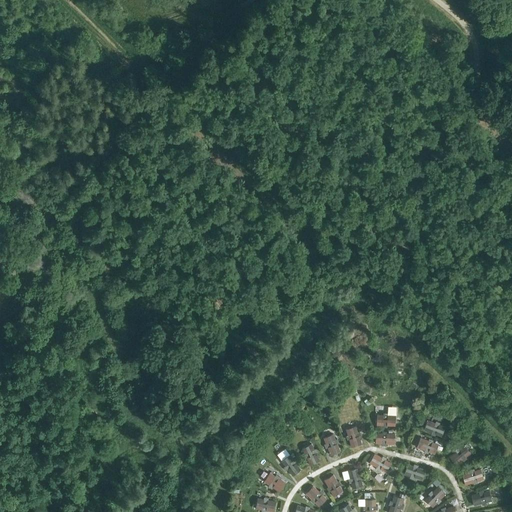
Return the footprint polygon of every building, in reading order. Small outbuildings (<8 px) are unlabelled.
[(376,425),(382,425),(382,427),(387,427),(387,425),(395,426),(396,415),(387,415),(387,413),(383,413),(383,415),(377,414),(376,425)] [(424,429),(429,432),(429,434),(433,435),(433,433),(441,436),(445,426),(437,424),(438,422),(434,420),(433,422),(427,420),(424,429)] [(348,435),(346,435),(347,440),(349,439),(351,447),(361,444),(359,436),(361,435),(359,431),(357,432),(356,426),(346,429),(348,435)] [(375,443),(381,443),(381,445),(386,445),(386,443),(394,444),(395,433),(386,433),(386,431),(382,431),(382,433),(376,433),(375,443)] [(326,443),(324,444),(325,448),(327,447),(330,455),(340,451),(337,443),(339,443),(337,439),(335,439),(333,434),(323,438),(326,443)] [(422,449),(422,451),(426,453),(427,451),(434,454),(438,444),(430,441),(431,439),(427,438),(426,440),(420,437),(417,447),(422,449)] [(305,454),(303,455),(305,459),(307,458),(310,465),(319,461),(316,453),(318,452),(316,448),(314,449),(311,444),(302,448),(305,454)] [(449,457),(456,465),(462,460),(463,461),(467,458),(466,457),(470,453),(464,445),(459,449),(458,447),(454,450),(456,452),(449,457)] [(369,462),(376,466),(375,468),(379,470),(380,469),(385,472),(391,463),(385,460),(386,458),(382,456),(381,457),(374,453),(369,462)] [(285,466),(283,467),(286,470),(288,469),(293,476),(301,470),(296,463),(298,462),(295,458),(293,459),(290,454),(281,461),(285,466)] [(404,474),(412,476),(411,478),(415,479),(416,478),(422,480),(425,470),(419,468),(420,466),(415,464),(415,466),(407,464),(404,474)] [(349,476),(347,477),(348,481),(350,480),(352,488),(362,486),(360,478),(362,477),(361,473),(359,474),(358,468),(348,470),(349,476)] [(462,474),(465,484),(473,482),(474,484),(478,482),(477,481),(483,479),(480,469),(474,471),(473,469),(469,470),(470,472),(462,474)] [(264,481),(269,485),(268,486),(272,489),(273,487),(279,492),(285,483),(278,478),(280,477),(276,474),(275,476),(270,472),(264,481)] [(327,485),(325,486),(328,490),(329,489),(333,496),(342,491),(338,484),(340,483),(338,479),(336,480),(333,474),(324,480),(327,485)] [(508,478),(501,480),(503,486),(510,484),(508,478)] [(305,493),(310,497),(309,499),(312,502),(313,500),(319,506),(326,499),(320,493),(322,492),(318,488),(317,490),(313,486),(305,493)] [(425,499),(432,507),(437,502),(438,504),(441,500),(440,499),(446,493),(438,486),(432,492),(431,490),(428,494),(429,495),(425,499)] [(471,495),(474,505),(482,503),(482,505),(486,504),(486,502),(492,500),(489,490),(483,492),(483,490),(478,491),(479,493),(471,495)] [(388,511),(399,511),(400,508),(402,509),(403,505),(402,504),(403,498),(394,495),(392,501),(390,500),(388,505),(390,505),(388,511)] [(255,508),(262,509),(261,511),(265,511),(266,510),(274,511),(276,501),(268,500),(268,498),(264,497),(263,499),(257,498),(255,508)] [(365,505),(363,505),(363,510),(365,510),(365,511),(375,511),(375,510),(377,509),(377,505),(375,505),(375,499),(365,499),(365,505)]
